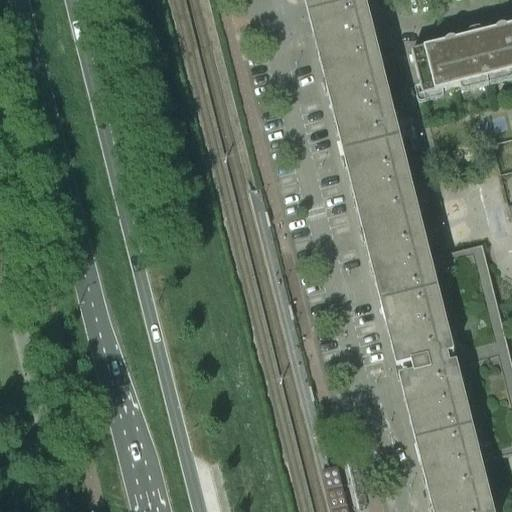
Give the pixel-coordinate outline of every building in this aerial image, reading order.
[(301,0),(306,20),(364,7),(361,0),(301,0)] [(511,457),(511,372),(489,279),(481,248),(427,262),(364,7),(306,20),(341,159),(395,374),(421,479),(428,477),(436,509),(430,511),(490,511),(479,466),(511,457)] [(493,27),(495,33),(474,38),(485,82),(511,75),(511,28),(505,30),(504,24),(493,27)] [(442,40),(443,46),(410,54),(421,98),(485,82),(474,38),(454,43),(452,37),(442,40)] [(325,472),(320,473),(329,511),(347,511),(337,469),(329,471),(325,472)]
